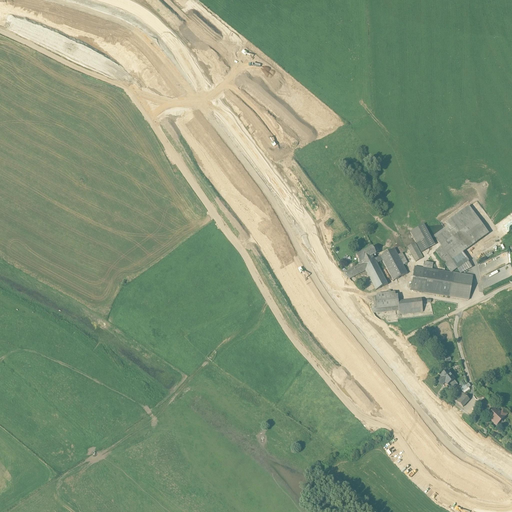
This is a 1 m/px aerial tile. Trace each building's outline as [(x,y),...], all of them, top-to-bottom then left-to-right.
[(464,254),(490,234),(470,207),(446,224),(448,227),(434,237),(441,247),(435,252),(451,273),(453,273),(458,269),(459,271),(470,262),(464,254)] [(508,219),(499,223),(503,232),(505,231),(506,232),(511,228),(511,221),(509,223),(508,219)] [(425,224),(410,231),(415,242),(408,245),(415,261),(423,257),(421,252),(435,245),(425,224)] [(374,257),(378,255),(379,253),(376,246),(357,256),(361,263),(364,262),(365,265),(376,259),(374,257)] [(408,274),(396,249),(381,257),(383,261),(394,281),(408,274)] [(506,251),(493,256),(493,255),(488,257),(489,260),(478,264),(483,275),(511,264),(506,251)] [(383,261),(381,257),(376,259),(365,265),(346,274),(350,280),(366,272),(376,291),(390,285),(378,264),(383,261)] [(474,290),(473,276),(453,273),(451,273),(415,268),(411,292),(470,302),(474,290)] [(487,278),(490,285),(505,279),(502,272),(487,278)] [(400,316),(424,313),(423,300),(400,302),(399,294),(374,296),(375,314),(400,312),(400,316)] [(452,390),(459,385),(447,370),(441,375),(443,376),(436,381),(440,387),(446,383),(452,390)] [(469,384),(460,387),(462,392),(471,389),(469,384)] [(463,407),(470,400),(464,394),(457,402),(463,407)] [(505,417),(507,414),(503,410),(501,412),(498,409),(496,411),(495,409),(489,415),(491,417),(488,419),(496,427),(505,418),(505,417)]
